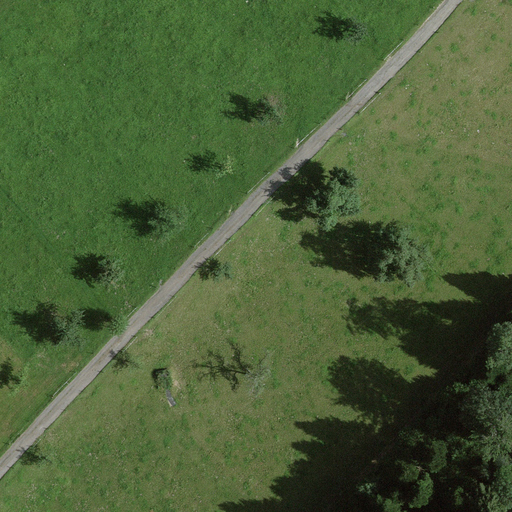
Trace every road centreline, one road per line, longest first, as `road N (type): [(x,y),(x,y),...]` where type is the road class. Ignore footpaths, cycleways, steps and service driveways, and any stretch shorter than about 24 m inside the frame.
road 1 (track): [(141,330),(465,0)]
road 2 (track): [(0,487),(141,330)]
